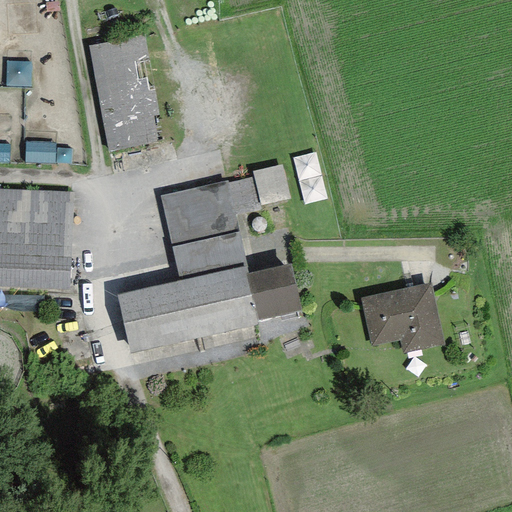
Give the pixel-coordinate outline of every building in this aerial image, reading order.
[(89,51),(110,149),(157,139),(136,41),(89,51)] [(295,159),(312,215),(335,208),(318,152),(295,159)] [(253,176),(227,182),(235,217),(261,211),(253,176)] [(227,182),(160,196),(179,281),(117,295),(130,354),(258,326),(258,320),(247,274),(235,217),(227,182)] [(0,187),(0,283),(64,286),(67,189),(0,187)] [(292,264),(247,274),(258,320),(303,309),(292,264)] [(430,282),(360,298),(371,346),(399,340),(402,354),(444,345),(430,282)]
